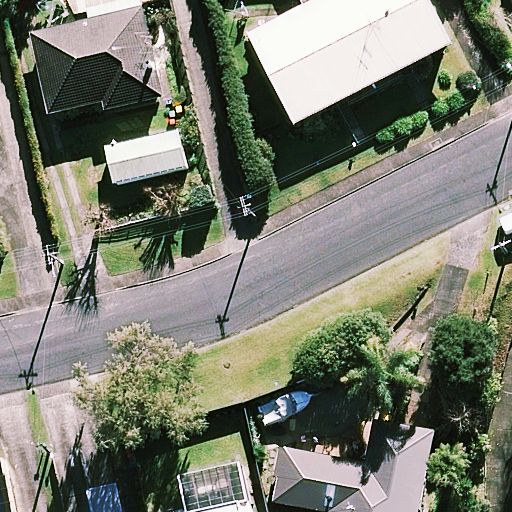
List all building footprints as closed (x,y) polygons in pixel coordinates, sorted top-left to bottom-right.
[(161,101),(139,0),(100,0),(105,19),(30,36),(48,117),(102,105),(104,114),(161,101)] [(323,0),(302,11),(248,38),(293,127),(448,48),(423,0),(323,0)] [(297,0),(302,11),(323,0),(297,0)] [(185,173),(176,134),(105,150),(114,189),(185,173)] [(416,511),(430,436),(369,425),(362,466),(331,461),(321,511),(416,511)] [(249,511),(238,465),(169,480),(175,511),(249,511)] [(120,511),(116,489),(83,496),(86,511),(120,511)]
